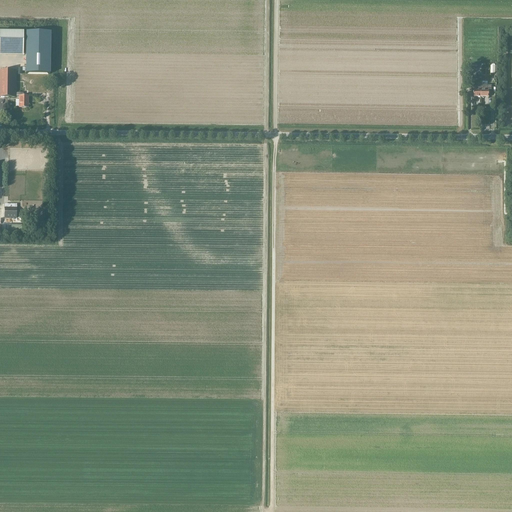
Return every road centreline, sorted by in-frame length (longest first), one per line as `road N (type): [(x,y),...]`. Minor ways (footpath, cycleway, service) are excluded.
road 1 (unclassified): [(0,131),(511,137)]
road 2 (unknown): [(270,134),(270,511)]
